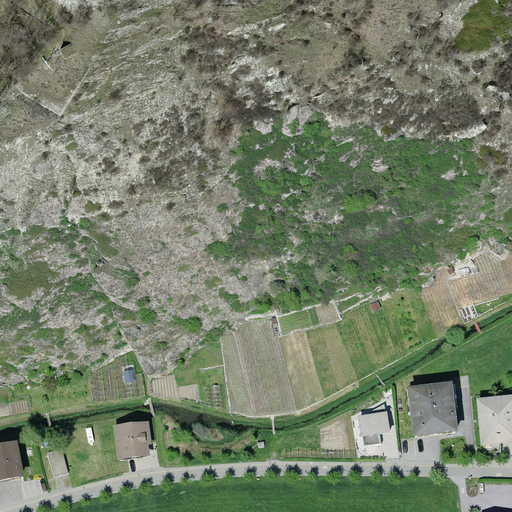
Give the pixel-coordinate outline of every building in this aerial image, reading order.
[(400,387),(407,441),(455,435),(448,381),(400,387)] [(511,401),(511,396),(471,399),(475,447),(511,444),(511,401)] [(384,412),(352,418),(356,446),(389,440),(384,412)] [(147,422),(108,427),(113,462),(151,457),(147,422)] [(11,442),(0,444),(0,482),(19,479),(11,442)] [(56,477),(69,473),(63,449),(49,453),(56,477)]
